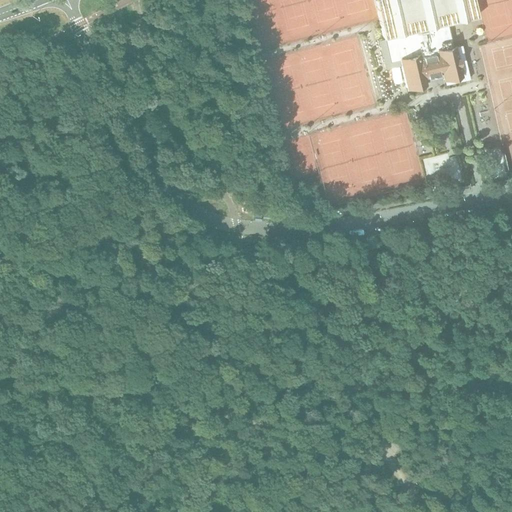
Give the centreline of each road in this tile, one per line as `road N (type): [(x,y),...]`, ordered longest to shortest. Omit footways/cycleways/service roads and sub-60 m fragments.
road 1 (residential): [(511,195),(334,226),(236,228),(206,218),(171,192),(67,0)]
road 2 (unknown): [(511,388),(487,391),(362,339),(275,272),(169,269),(100,293),(0,305)]
